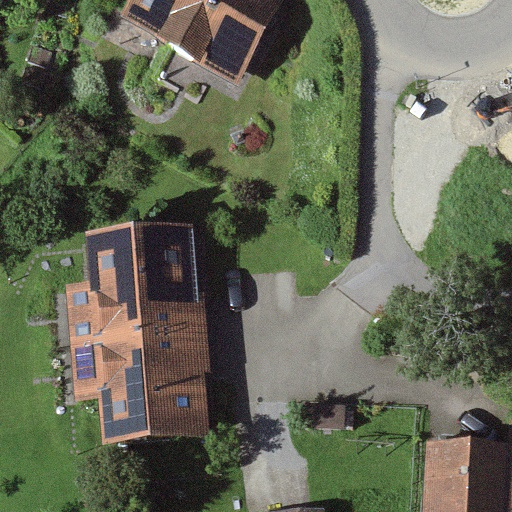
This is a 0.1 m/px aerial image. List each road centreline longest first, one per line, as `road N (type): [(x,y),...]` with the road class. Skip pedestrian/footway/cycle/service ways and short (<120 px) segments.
road 1 (residential): [(390,27),(373,265),(443,293),(511,306)]
road 2 (residential): [(390,27),(447,50),(502,37),(511,26)]
